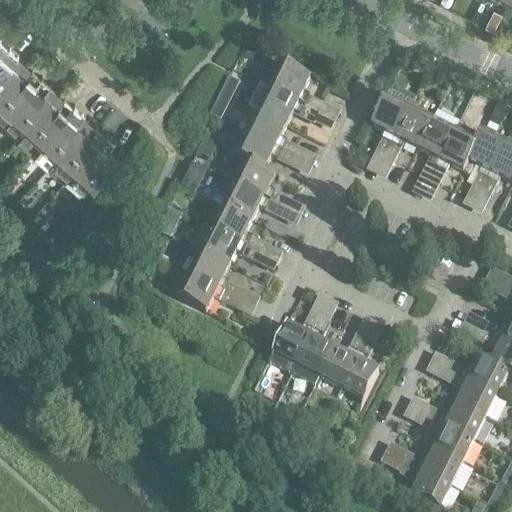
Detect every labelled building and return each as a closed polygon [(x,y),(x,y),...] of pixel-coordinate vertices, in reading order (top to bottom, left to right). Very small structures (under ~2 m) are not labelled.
[(493,32),(502,14),(494,10),(485,28),(493,32)] [(482,15),(476,12),(473,17),(479,21),(482,15)] [(0,40),(0,58),(9,48),(0,40)] [(9,48),(0,58),(0,90),(25,62),(9,48)] [(256,55),(245,49),(239,61),(244,64),(252,62),(256,55)] [(25,62),(0,90),(0,112),(5,117),(41,77),(25,62)] [(308,83),(278,68),(267,91),(313,114),(318,104),(301,96),(308,83)] [(41,77),(5,117),(21,132),(57,91),(41,77)] [(239,86),(229,80),(210,118),(220,124),(239,86)] [(455,100),(460,89),(453,85),(448,96),(455,100)] [(313,114),(267,91),(259,88),(248,110),(256,114),(285,128),(291,115),(309,124),(313,114)] [(57,91),(21,132),(37,146),(73,105),(57,91)] [(410,111),(387,100),(372,129),(385,135),(376,153),(387,158),(410,111)] [(340,115),(318,104),(313,114),(309,124),(331,135),(340,115)] [(73,105),(37,146),(53,160),(90,120),(73,105)] [(504,128),(510,116),(497,109),(489,126),(499,131),(501,127),(504,128)] [(433,123),(410,111),(387,158),(394,162),(403,145),(418,152),(433,123)] [(285,128),(256,114),(244,137),(291,160),(296,150),(278,142),(285,128)] [(90,120),(53,160),(70,175),(106,134),(90,120)] [(455,134),(433,123),(418,152),(430,159),(422,176),(432,181),(455,134)] [(106,134),(70,175),(86,190),(105,169),(110,173),(120,161),(116,157),(122,149),(106,134)] [(477,145),(455,134),(432,181),(440,185),(449,168),(462,175),(468,164),(468,165),(484,135),(483,134),(477,145)] [(506,146),(484,135),(468,165),(481,171),(473,188),(482,193),(506,146)] [(291,160),(244,137),(233,159),(244,165),(262,174),(269,160),(286,169),(291,160)] [(210,164),(216,152),(203,145),(195,160),(200,163),(202,160),(210,164)] [(511,149),(506,146),(482,193),(491,197),(500,181),(511,186),(511,149)] [(317,161),(296,150),(291,160),(286,169),(308,179),(317,161)] [(383,184),(394,162),(387,158),(376,153),(365,175),(383,184)] [(369,161),(359,155),(353,166),(364,171),(369,161)] [(273,179),(262,174),(244,165),(233,187),(280,210),(285,200),(267,191),(273,179)] [(195,197),(207,174),(192,167),(180,189),(195,197)] [(98,186),(108,175),(104,172),(94,182),(98,186)] [(430,205),(440,185),(432,181),(422,176),(412,196),(430,205)] [(280,210),(233,187),(222,210),(251,224),(257,211),(275,220),(280,210)] [(481,217),(491,197),(482,193),(473,188),(463,208),(481,217)] [(11,207),(18,200),(12,194),(4,203),(5,204),(6,203),(11,207)] [(306,211),(285,200),(280,210),(275,220),(296,231),(306,211)] [(5,204),(1,209),(7,214),(12,208),(11,207),(6,203),(5,204)] [(251,224),(222,210),(211,232),(257,255),(262,245),(245,236),(251,224)] [(171,242),(182,218),(168,212),(157,235),(171,242)] [(257,255),(211,232),(202,228),(190,250),(199,255),(229,269),(235,256),(252,265),(257,255)] [(283,256),(262,245),(257,255),(252,265),(273,276),(283,256)] [(229,269),(199,255),(188,277),(235,300),(239,292),(222,283),(229,269)] [(482,291),(501,300),(505,290),(510,281),(491,272),(482,291)] [(235,300),(188,277),(177,301),(206,315),(212,302),(230,311),(235,300)] [(511,293),(505,290),(501,300),(511,305),(511,293)] [(261,303),(239,292),(235,300),(230,311),(251,321),(261,303)] [(311,308),(316,298),(305,292),(300,303),(311,308)] [(319,322),(329,327),(338,309),(319,299),(310,317),(319,322)] [(301,334),(287,328),(273,357),(296,368),(319,322),(310,317),(301,334)] [(460,336),(479,345),(483,336),(488,327),(469,318),(460,336)] [(365,344),(375,349),(384,331),(365,321),(356,340),(365,344)] [(319,322),(296,368),(319,379),(333,351),(320,344),(329,327),(319,322)] [(511,322),(506,336),(488,327),(483,336),(511,350),(511,322)] [(511,350),(483,336),(479,345),(497,354),(490,367),(509,377),(511,378),(511,350)] [(347,357),(333,351),(319,379),(342,391),(365,344),(356,340),(347,357)] [(365,344),(342,391),(365,402),(379,374),(366,367),(375,349),(365,344)] [(426,376),(445,385),(450,376),(454,366),(435,357),(426,376)] [(509,377),(490,367),(490,368),(479,363),(473,375),(454,366),(450,376),(497,399),(509,377)] [(497,399),(450,376),(445,385),(464,395),(458,408),(486,422),(497,399)] [(404,421),(423,431),(427,421),(432,411),(413,402),(404,421)] [(486,422),(458,408),(451,421),(432,411),(427,421),(475,444),(486,422)] [(475,444),(427,421),(423,431),(442,440),(435,453),(464,467),(475,444)] [(381,466),(400,475),(405,466),(409,457),(390,448),(381,466)] [(464,467),(435,453),(428,467),(409,457),(405,466),(453,490),(464,467)] [(441,511),(453,490),(405,466),(400,475),(419,485),(412,499),(438,511),(441,511)] [(511,490),(511,467),(501,487),(511,493),(511,490)] [(492,511),(501,511),(510,494),(498,488),(487,510),(492,511)]
